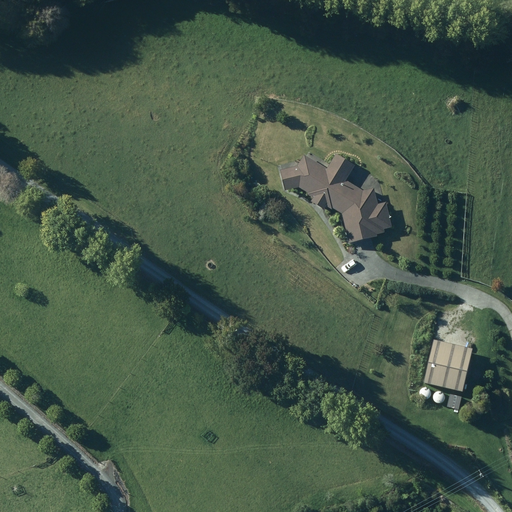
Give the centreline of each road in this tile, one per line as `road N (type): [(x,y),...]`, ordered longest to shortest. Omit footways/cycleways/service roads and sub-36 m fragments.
road 1 (unknown): [(497,511),(425,451),(0,167)]
road 2 (unknown): [(511,405),(504,304),(493,280),(465,264),(355,243)]
road 3 (unknown): [(0,371),(104,463),(110,511)]
